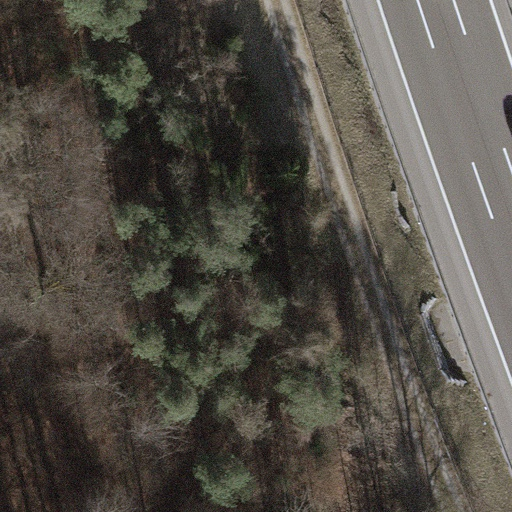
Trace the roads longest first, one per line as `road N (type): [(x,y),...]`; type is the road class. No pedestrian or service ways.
road 1 (track): [(458,511),(280,0)]
road 2 (motorway): [(435,0),(511,222)]
